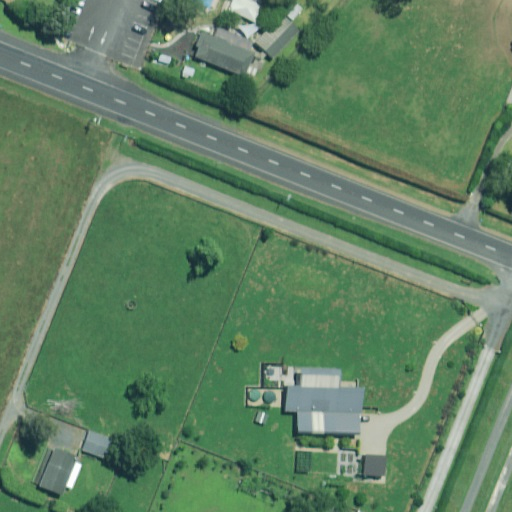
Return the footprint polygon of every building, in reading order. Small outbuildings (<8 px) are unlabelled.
[(187,0),(207,10),(212,0),(187,0)] [(297,33),(281,17),(256,45),(272,60),(297,33)] [(255,31),(246,20),(238,26),(247,37),(255,31)] [(253,54),(204,34),(194,57),(243,78),(253,54)] [(360,388),(335,387),(335,370),(299,369),(298,386),(282,386),(281,413),(293,413),(293,432),(358,434),(360,388)] [(110,441),(89,433),(81,451),(102,460),(110,441)] [(82,462),(54,450),(39,487),(61,496),(65,487),(71,490),(82,462)]
